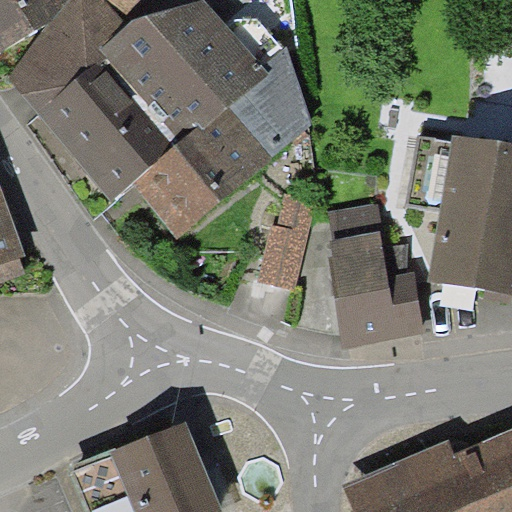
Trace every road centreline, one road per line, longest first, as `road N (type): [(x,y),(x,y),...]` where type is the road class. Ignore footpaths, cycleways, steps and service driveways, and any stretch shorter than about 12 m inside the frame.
road 1 (residential): [(153,358),(89,279),(0,131)]
road 2 (residential): [(511,379),(321,404)]
road 3 (residential): [(0,460),(48,443),(153,358)]
road 4 (residential): [(321,404),(153,358)]
